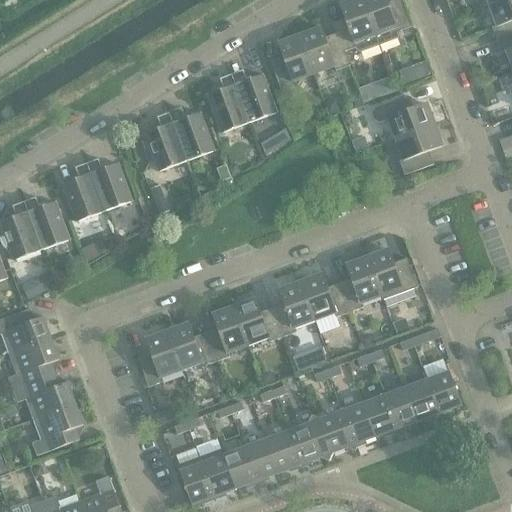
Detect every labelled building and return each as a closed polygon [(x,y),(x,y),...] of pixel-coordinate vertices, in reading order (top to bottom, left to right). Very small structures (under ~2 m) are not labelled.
[(334,28),(349,67),(350,66),(345,52),(356,48),(360,52),(379,45),(362,0),(354,0),(340,5),(346,23),(334,28)] [(362,0),(379,45),(398,38),(398,33),(411,28),(402,3),(389,8),(386,0),(362,0)] [(511,0),(506,0),(489,7),(496,27),(492,28),(497,42),(511,36),(511,0)] [(337,38),(326,42),(321,28),(299,36),(314,76),(334,68),(336,72),(349,67),(334,28),(333,28),(337,38)] [(314,76),(299,36),(278,44),(285,62),(272,67),(281,92),(295,87),(294,83),(314,76)] [(511,36),(497,42),(502,55),(506,53),(511,69),(511,36)] [(426,62),(417,65),(422,78),(431,75),(426,62)] [(231,75),(248,121),(249,124),(278,114),(264,76),(248,82),(243,71),(231,75)] [(249,124),(248,121),(231,75),(219,80),(223,91),(207,97),(221,134),(249,124)] [(370,86),(359,90),(364,103),(375,99),(370,86)] [(396,141),(435,126),(427,105),(409,111),(404,98),(374,110),(371,116),(373,121),(380,124),(388,121),(396,141)] [(332,100),(325,103),(329,114),(340,110),(337,103),(332,100)] [(169,113),(172,121),(187,162),(215,152),(201,114),(185,120),(181,109),(169,113)] [(172,121),(169,113),(157,118),(161,129),(145,135),(159,173),(187,162),(172,121)] [(435,126),(396,141),(403,161),(399,162),(405,176),(430,167),(425,154),(443,147),(435,126)] [(288,129),(263,141),(269,152),(294,140),(288,129)] [(365,137),(352,142),(357,155),(370,150),(365,137)] [(511,142),(510,138),(499,142),(502,151),(511,147),(511,142)] [(87,164),(105,213),(133,202),(119,165),(103,171),(99,159),(87,164)] [(105,213),(87,164),(74,168),(79,179),(63,186),(77,223),(105,213)] [(233,165),(228,167),(232,177),(240,173),(238,167),(233,165)] [(24,202),(42,251),(70,241),(56,203),(40,209),(36,198),(24,202)] [(161,200),(154,202),(159,215),(165,213),(169,212),(164,199),(161,200)] [(42,251),(24,202),(12,207),(16,218),(0,223),(0,224),(14,261),(42,251)] [(380,238),(343,251),(347,262),(384,249),(380,238)] [(91,246),(81,251),(87,262),(97,257),(91,246)] [(367,258),(382,297),(383,301),(418,288),(408,263),(395,268),(389,250),(367,258)] [(341,288),(350,313),(363,308),(362,305),(382,297),(367,258),(346,266),(353,284),(341,288)] [(47,274),(34,281),(41,294),(54,287),(47,274)] [(301,283),(315,322),(335,315),(337,318),(350,313),(341,288),(329,293),(322,275),(301,283)] [(274,313),(283,338),(296,333),(295,330),(315,322),(301,283),(279,291),(286,309),(274,313)] [(234,307),(248,347),(268,339),(270,343),(283,338),(274,313),(262,318),(255,299),(234,307)] [(207,338),(216,363),(230,358),(228,354),(248,347),(234,307),(212,315),(219,333),(207,338)] [(0,335),(2,335),(9,355),(51,340),(43,319),(35,322),(30,310),(0,321),(0,335)] [(406,319),(393,324),(398,336),(410,332),(406,319)] [(167,332),(182,372),(202,364),(203,368),(216,363),(207,338),(195,342),(188,324),(167,332)] [(182,372),(167,332),(146,340),(152,358),(139,363),(149,388),(163,383),(162,379),(182,372)] [(371,334),(359,338),(364,350),(376,346),(371,334)] [(412,340),(415,347),(427,343),(424,335),(412,340)] [(13,391),(55,376),(51,364),(59,361),(51,340),(9,355),(17,376),(8,379),(13,391)] [(415,347),(412,340),(400,344),(403,352),(415,347)] [(323,347),(310,352),(316,368),(328,363),(323,347)] [(369,355),(372,363),(384,359),(381,351),(369,355)] [(372,363),(369,355),(357,360),(360,368),(372,363)] [(427,381),(440,415),(462,406),(452,380),(456,379),(451,364),(446,366),(449,373),(427,381)] [(326,371),(329,379),(341,375),(338,367),(326,371)] [(329,379),(326,371),(314,376),(317,384),(329,379)] [(271,372),(261,376),(264,386),(274,382),(271,372)] [(55,376),(13,391),(17,404),(26,400),(33,421),(75,405),(67,384),(59,387),(55,376)] [(406,389),(418,422),(440,415),(427,381),(406,389)] [(272,391),(275,399),(287,395),(284,387),(272,391)] [(384,397),(397,430),(418,422),(406,389),(384,397)] [(275,399),(272,391),(260,396),(263,404),(275,399)] [(363,405),(376,438),(397,430),(384,397),(363,405)] [(229,407),(232,415),(244,411),(241,403),(229,407)] [(75,405),(33,421),(41,441),(32,444),(37,457),(79,442),(75,430),(83,427),(75,405)] [(342,413),(354,446),(376,438),(363,405),(342,413)] [(232,415),(229,407),(217,412),(220,419),(232,415)] [(165,411),(155,415),(159,426),(169,422),(165,411)] [(314,442),(321,459),(329,463),(333,454),(354,446),(342,413),(321,420),(320,421),(327,437),(314,442)] [(287,433),(300,466),(321,459),(314,442),(327,437),(320,421),(321,420),(312,416),(308,425),(287,433)] [(186,423),(189,431),(202,426),(199,418),(186,423)] [(189,431),(186,423),(174,428),(177,435),(189,431)] [(266,441),(278,474),(300,466),(287,433),(266,441)] [(245,449),(257,482),(278,474),(266,441),(245,449)] [(257,482),(245,449),(224,456),(222,450),(221,450),(236,490),(257,482)] [(199,458),(214,498),(236,490),(221,450),(199,458)] [(214,498),(199,458),(177,466),(192,506),(214,498)] [(41,467),(32,470),(35,478),(40,476),(42,471),(41,467)] [(80,503),(83,511),(121,511),(109,478),(96,482),(101,496),(80,503)] [(83,511),(80,503),(60,510),(55,497),(43,502),(46,511),(83,511)] [(46,511),(43,502),(30,507),(32,511),(46,511)]
